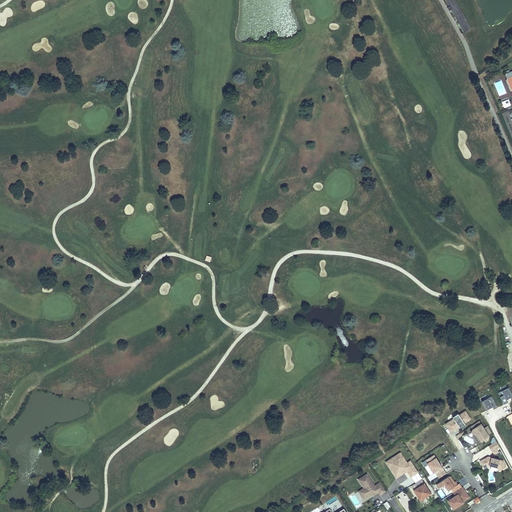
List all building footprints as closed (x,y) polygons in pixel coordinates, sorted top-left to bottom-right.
[(455,0),(446,0),(450,6),(448,7),(450,11),(452,10),(465,32),(472,28),(455,0)] [(497,88),(499,95),(505,93),(503,86),(497,88)] [(511,395),(511,393),(509,387),(498,392),(504,403),(508,401),(507,399),(511,395)] [(498,407),(492,396),(482,401),(486,410),(493,406),(494,409),(498,407)] [(471,418),(466,410),(460,414),(454,418),(446,423),(451,431),(459,426),(460,428),(466,424),(465,422),(471,418)] [(479,420),(471,425),(473,429),(471,432),(472,432),(479,436),(482,440),(484,438),(486,441),(488,439),(489,435),(488,434),(491,431),(488,426),(484,428),(479,420)] [(479,436),(472,432),(478,442),(482,440),(479,436)] [(463,436),(469,448),(477,444),(471,433),(463,436)] [(499,446),(496,440),(488,445),(492,451),(499,446)] [(386,461),(389,466),(393,464),(398,472),(394,474),(396,478),(407,471),(411,476),(418,472),(410,460),(407,462),(400,452),(386,461)] [(446,473),(434,454),(422,462),(424,466),(428,463),(434,473),(435,472),(439,478),(446,473)] [(506,467),(503,460),(488,456),(480,461),(484,468),(489,465),(498,467),(499,470),(506,467)] [(389,466),(394,474),(398,472),(393,464),(389,466)] [(386,490),(380,481),(375,485),(367,473),(358,479),(364,487),(365,488),(363,490),(367,497),(378,490),(380,494),(386,490)] [(453,492),(454,492),(462,487),(459,483),(457,484),(456,485),(454,482),(451,477),(449,476),(436,484),(439,488),(445,484),(449,490),(451,489),(453,492)] [(413,489),(413,490),(420,500),(431,493),(424,482),(424,483),(421,479),(411,485),(413,489)] [(363,490),(365,488),(364,487),(359,490),(364,499),(367,497),(363,490)] [(462,487),(454,492),(456,495),(448,501),(451,506),(455,503),(457,506),(463,502),(463,501),(469,497),(466,493),(465,494),(463,492),(465,491),(462,487)] [(387,492),(381,495),(384,502),(391,498),(387,492)]
